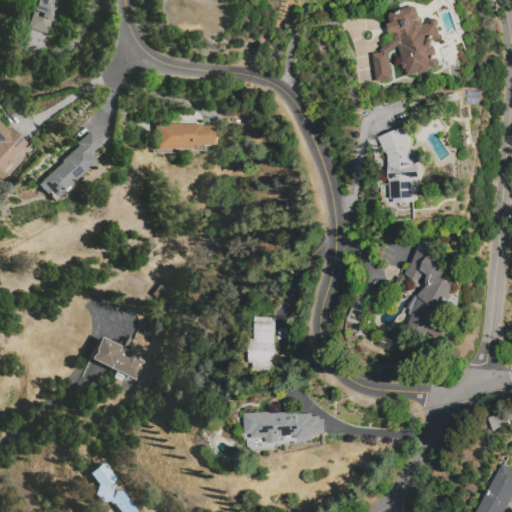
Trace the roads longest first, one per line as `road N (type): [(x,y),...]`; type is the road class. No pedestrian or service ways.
road 1 (residential): [(453,397),(373,390),(342,377),(325,355),(320,324),(333,267),(333,193),(307,123),(257,77),(155,61),(130,30),(125,0)]
road 2 (residential): [(482,389),(511,90),(501,0)]
road 3 (residential): [(453,397),(393,497),(372,511)]
